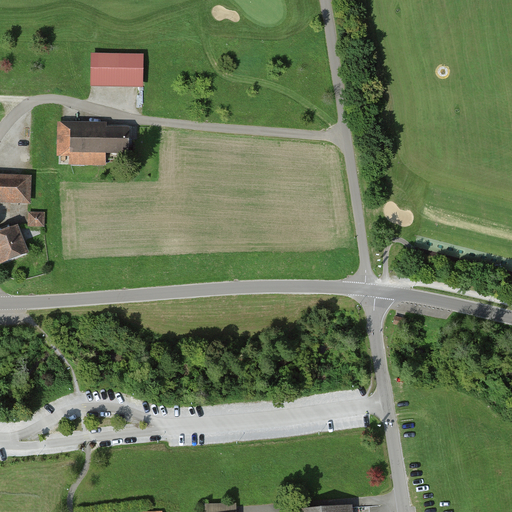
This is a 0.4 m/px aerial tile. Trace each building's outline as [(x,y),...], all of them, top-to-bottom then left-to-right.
[(143,58),(95,57),(95,87),(143,87),(143,58)] [(107,131),(107,124),(61,125),(61,156),(73,155),(73,164),(106,164),(106,155),(129,155),(129,130),(107,131)] [(29,175),(0,173),(0,199),(29,201),(29,175)] [(45,226),(45,215),(33,215),(33,226),(45,226)] [(28,247),(19,223),(0,229),(0,252),(2,257),(28,247)]
